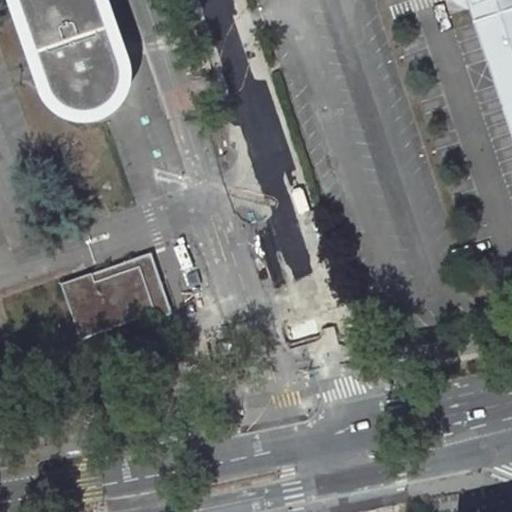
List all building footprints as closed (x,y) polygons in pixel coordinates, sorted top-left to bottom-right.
[(25,0),(30,13),(34,26),(39,40),(44,54),(57,91),(58,95),(60,99),(65,105),(80,114),(90,116),(98,115),(105,112),(111,109),(119,101),(124,93),(127,81),(125,70),(124,67),(112,31),(100,0),(25,0)] [(511,0),(478,0),(511,99),(511,0)] [(83,340),(115,329),(114,328),(157,313),(171,308),(152,255),(94,275),(64,286),(83,340)] [(88,407),(87,401),(73,404),(74,409),(88,407)] [(176,434),(160,437),(162,446),(178,442),(176,434)]
